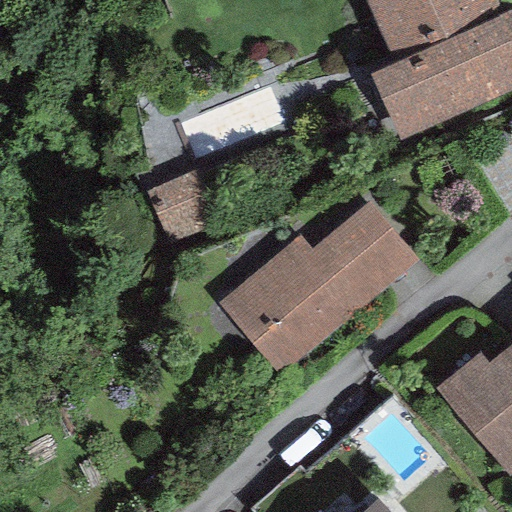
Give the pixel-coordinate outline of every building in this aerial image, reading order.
[(363,0),(393,66),(370,76),(399,142),(511,91),(511,8),(502,13),(496,0),(363,0)] [(279,99),(197,117),(204,146),(285,128),(279,99)] [(204,166),(144,192),(172,255),(232,228),(204,166)] [(299,235),(216,303),(277,377),(417,263),(368,203),(311,250),(299,235)] [(511,473),(511,342),(487,363),(478,352),(435,388),(509,477),(511,473)] [(393,472),(431,453),(403,399),(365,418),(393,472)] [(387,511),(375,499),(361,511),(387,511)]
